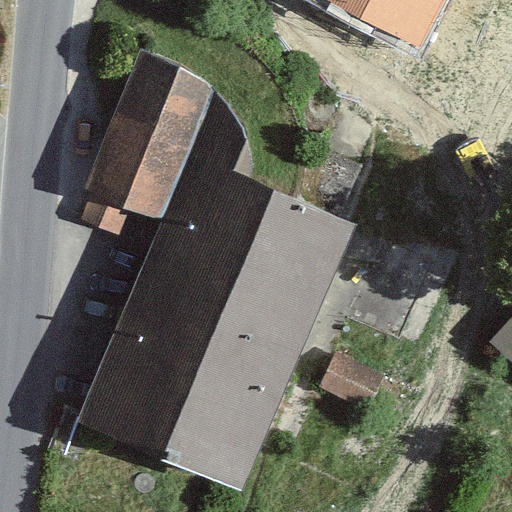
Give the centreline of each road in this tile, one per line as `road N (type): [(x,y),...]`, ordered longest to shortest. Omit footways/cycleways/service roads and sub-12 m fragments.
road 1 (tertiary): [(45,0),(0,434)]
road 2 (track): [(242,0),(444,164),(511,230)]
